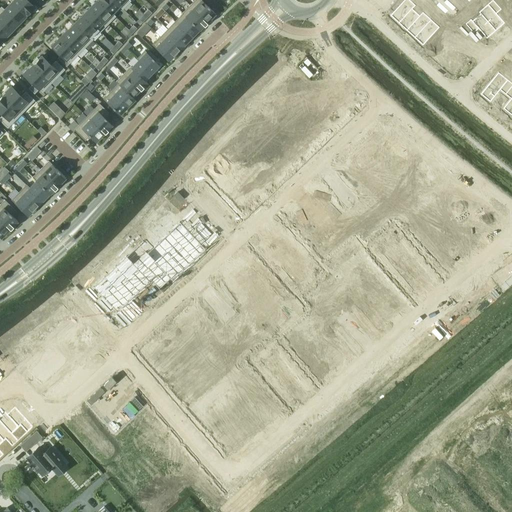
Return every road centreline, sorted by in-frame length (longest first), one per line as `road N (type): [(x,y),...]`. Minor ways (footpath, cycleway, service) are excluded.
road 1 (residential): [(511,231),(227,479),(122,354)]
road 2 (residential): [(384,100),(122,354)]
road 3 (residential): [(239,41),(220,29),(89,174),(0,257)]
road 4 (secondary): [(41,261),(223,64)]
road 5 (residential): [(376,511),(511,393)]
road 6 (residential): [(122,354),(50,417),(14,378),(0,392)]
road 7 (residential): [(384,100),(511,208)]
road 8 (residential): [(122,354),(41,261)]
